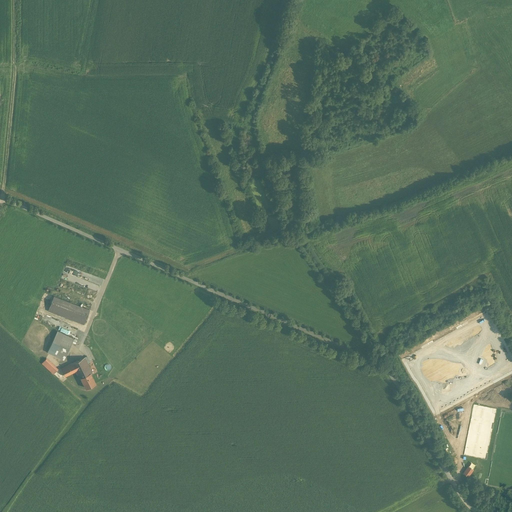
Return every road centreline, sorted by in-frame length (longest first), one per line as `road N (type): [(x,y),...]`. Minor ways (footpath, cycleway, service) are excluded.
road 1 (unclassified): [(0,197),(381,362),(475,511)]
road 2 (track): [(381,362),(346,294),(295,232),(252,126),(290,0)]
